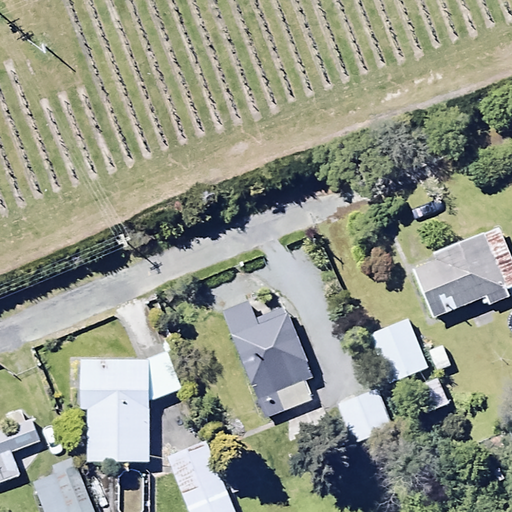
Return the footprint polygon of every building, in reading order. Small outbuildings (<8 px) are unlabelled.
[(511,289),(492,240),(403,276),(425,331),(476,310),(480,319),(502,310),(500,303),(511,297),(511,289)] [(152,313),(159,331),(196,318),(190,300),(152,313)] [(242,314),(215,324),(256,433),(307,414),(300,394),(307,392),(282,325),(276,327),(274,321),(248,331),(242,314)] [(401,330),(359,347),(380,398),(422,381),(401,330)] [(140,373),(73,374),(73,423),(80,423),(80,475),(141,476),(142,417),(176,403),(161,365),(140,373)] [(441,417),(429,391),(406,402),(418,428),(441,417)] [(371,402),(331,416),(346,457),(386,443),(371,402)] [(328,415),(277,432),(284,452),(276,454),(282,472),(341,453),(328,415)] [(0,425),(5,440),(0,441),(0,493),(14,489),(5,464),(34,455),(26,431),(19,433),(15,421),(0,425)] [(222,511),(198,452),(158,468),(175,511),(222,511)] [(82,511),(65,469),(44,478),(46,484),(23,494),(30,511),(82,511)] [(297,511),(297,502),(271,503),(270,511),(297,511)]
